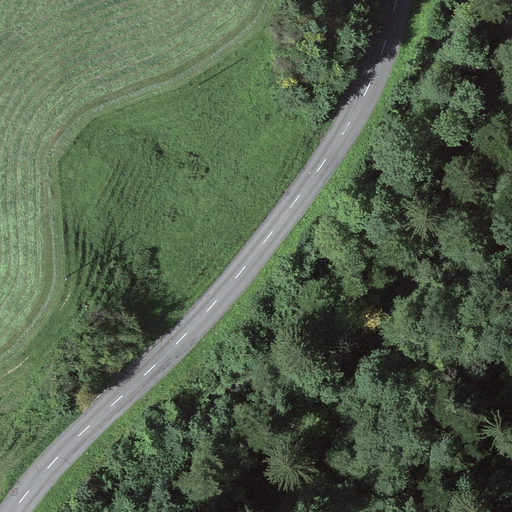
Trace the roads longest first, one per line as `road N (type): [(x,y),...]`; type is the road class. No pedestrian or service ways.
road 1 (tertiary): [(17,511),(50,464),(266,247),(354,125),(388,49),(399,0)]
road 2 (track): [(511,14),(482,117),(337,414),(278,511)]
